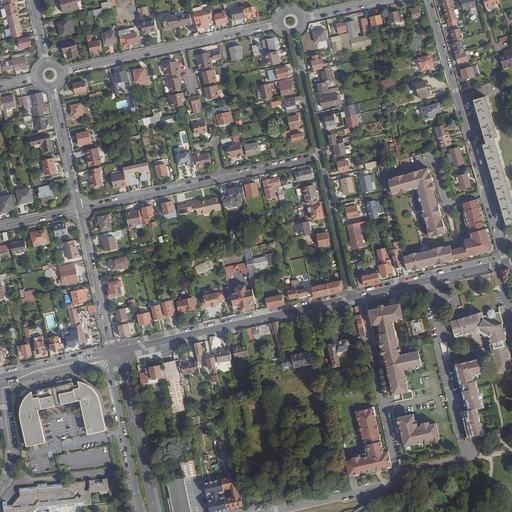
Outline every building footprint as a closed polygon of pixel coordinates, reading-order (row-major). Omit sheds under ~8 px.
[(76,0),(59,0),(63,12),(79,8),(76,0)] [(111,0),(107,0),(108,2),(101,3),(102,8),(112,6),(111,0)] [(456,19),(450,0),(443,0),(444,4),(443,5),(445,11),(447,18),(448,17),(449,22),(456,19)] [(461,0),(464,10),(475,7),(473,0),(461,0)] [(7,5),(5,5),(5,7),(5,9),(7,17),(18,14),(17,10),(16,10),(15,3),(7,5)] [(410,10),(413,19),(421,17),(419,6),(415,7),(416,9),(410,10)] [(244,9),(244,7),(231,10),(233,20),(246,17),(244,9)] [(246,17),(246,18),(255,16),(254,11),(255,10),(255,7),(253,7),(244,9),(246,17)] [(202,10),(193,13),(195,23),(200,22),(201,25),(200,25),(200,28),(202,28),(209,26),(208,20),(213,19),(211,8),(202,10)] [(400,11),(389,14),(392,29),(405,26),(404,20),(402,20),(400,11)] [(224,13),(215,15),(217,25),(226,22),(224,13)] [(18,14),(7,17),(9,26),(20,24),(18,14)] [(176,17),(178,26),(192,23),(190,14),(176,17)] [(174,27),(178,26),(176,17),(175,15),(167,17),(168,19),(163,20),(165,29),(170,28),(169,27),(173,26),(174,27)] [(380,15),(370,18),(372,25),(382,23),(380,15)] [(346,23),(349,33),(353,49),(372,45),(366,18),(360,19),(364,36),(359,37),(355,21),(346,23)] [(154,20),(141,23),(143,34),(148,33),(147,32),(156,30),(154,20)] [(68,21),(58,23),(61,36),(71,34),(68,21)] [(342,25),(337,26),(339,34),(347,32),(345,23),(341,24),(342,25)] [(12,39),(23,36),(20,26),(10,29),(12,39)] [(325,29),(313,32),(315,42),(327,40),(325,29)] [(452,35),(454,42),(462,39),(459,29),(452,31),(453,35),(452,35)] [(114,31),(99,34),(100,40),(101,46),(117,43),(114,31)] [(136,32),(119,36),(121,43),(124,43),(124,46),(138,43),(136,32)] [(340,36),(331,38),(331,40),(333,48),(334,53),(353,49),(349,33),(340,35),(340,36)] [(90,34),(86,35),(90,53),(102,50),(101,46),(100,40),(92,42),(90,34)] [(29,37),(18,39),(20,48),(31,46),(29,37)] [(262,41),(265,54),(276,52),(273,38),(262,41)] [(75,41),(62,44),(64,53),(66,52),(68,58),(78,56),(75,41)] [(453,47),(455,55),(456,55),(464,52),(461,41),(454,43),(455,46),(453,47)] [(229,48),(232,61),(243,59),(240,46),(229,48)] [(500,57),(501,61),(503,69),(509,67),(509,69),(511,67),(511,48),(506,50),(508,55),(500,57)] [(221,57),(220,50),(213,51),(214,55),(215,59),(221,57)] [(276,52),(265,54),(268,66),(279,63),(277,51),(276,52)] [(471,59),(469,51),(464,52),(456,55),(458,63),(471,59)] [(198,61),(199,69),(200,69),(207,67),(212,66),(211,60),(210,56),(209,52),(198,55),(199,60),(198,61)] [(0,57),(0,58),(3,71),(15,68),(22,67),(22,70),(27,69),(25,57),(22,57),(21,54),(12,56),(13,60),(9,61),(8,55),(0,57)] [(312,61),(314,71),(321,69),(324,69),(322,59),(319,60),(318,58),(319,58),(318,55),(312,57),(313,59),(314,61),(312,61)] [(430,55),(418,59),(422,70),(433,67),(430,55)] [(165,72),(166,77),(172,75),(179,74),(180,73),(179,67),(177,67),(176,63),(176,61),(163,64),(162,65),(164,72),(165,72)] [(276,70),(278,79),(282,79),(289,77),(287,67),(276,70)] [(333,79),(331,67),(324,69),(321,69),(323,81),(333,79)] [(472,67),(460,71),(463,79),(475,76),(472,67)] [(145,69),(127,73),(130,83),(131,89),(151,85),(149,76),(147,77),(145,69)] [(208,71),(201,73),(202,77),(204,77),(204,79),(206,85),(217,82),(214,70),(208,71)] [(114,74),(110,75),(114,93),(115,94),(119,94),(117,83),(127,80),(125,71),(114,73),(114,74)] [(180,77),(173,79),(167,80),(169,92),(180,90),(179,84),(178,81),(181,81),(180,77)] [(381,81),(381,82),(382,89),(395,85),(393,78),(381,81)] [(273,83),(271,83),(272,88),(280,86),(282,96),(293,94),(290,79),(282,81),(273,83)] [(85,81),(73,84),(75,94),(87,91),(85,81)] [(425,81),(415,84),(420,99),(432,95),(431,91),(428,91),(425,81)] [(330,93),(339,91),(338,88),(328,90),(326,82),(317,84),(319,94),(328,92),(329,93),(330,93)] [(272,97),(269,84),(260,86),(263,99),(272,97)] [(216,86),(203,89),(204,92),(206,92),(207,94),(208,100),(219,98),(216,86)] [(39,132),(45,131),(45,127),(43,120),(45,120),(42,105),(45,105),(42,93),(30,95),(39,132)] [(182,93),(169,96),(172,108),(183,106),(181,100),(181,98),(182,97),(183,97),(182,93)] [(329,97),(321,98),(323,108),(331,106),(336,105),(336,108),(343,107),(342,104),(340,94),(332,96),(332,97),(329,98),(329,97)] [(0,112),(2,112),(3,118),(2,118),(3,125),(7,125),(4,111),(6,111),(6,109),(15,107),(13,95),(1,98),(1,101),(0,100),(0,112)] [(26,96),(18,98),(20,106),(24,105),(25,109),(29,108),(26,96)] [(301,100),(301,96),(273,102),(271,103),(272,107),(286,104),(288,112),(297,110),(295,101),(301,100)] [(486,96),(473,100),(476,111),(482,131),(486,144),(483,145),(486,158),(493,179),(498,198),(504,217),(506,226),(511,224),(511,198),(495,138),(498,137),(486,96)] [(439,103),(421,109),(425,120),(436,117),(435,114),(441,112),(439,103)] [(80,104),(70,106),(73,117),(76,117),(76,119),(83,117),(82,115),(83,115),(80,104)] [(344,106),(346,117),(356,115),(354,104),(344,106)] [(219,125),(230,123),(233,122),(231,112),(213,116),(215,126),(219,125)] [(392,112),(388,113),(389,119),(392,132),(394,140),(398,138),(392,112)] [(141,122),(141,125),(162,121),(161,115),(140,120),(141,122)] [(291,130),(299,128),(299,126),(300,126),(298,115),(288,117),(291,130)] [(345,117),(348,129),(350,128),(359,126),(356,115),(346,117),(345,117)] [(327,127),(336,125),(334,116),(325,118),(327,127)] [(193,124),(195,134),(201,133),(200,132),(207,130),(205,121),(193,124)] [(447,129),(446,124),(435,127),(438,138),(448,135),(449,135),(447,129)] [(270,135),(278,133),(276,126),(270,128),(271,131),(269,131),(270,135)] [(88,132),(77,134),(79,145),(91,142),(88,132)] [(297,133),(291,134),(293,141),(303,139),(302,133),(297,134),(297,133)] [(49,134),(30,139),(32,145),(44,143),(46,153),(53,151),(49,134)] [(344,142),(350,141),(350,137),(336,140),(334,135),(328,136),(331,145),(333,145),(344,142)] [(448,135),(438,138),(441,148),(451,145),(448,135)] [(399,145),(398,138),(394,140),(396,147),(398,158),(399,161),(404,159),(400,144),(399,145)] [(243,155),(240,142),(236,143),(233,146),(232,148),(230,147),(227,153),(230,154),(230,157),(236,156),(236,157),(243,155)] [(346,154),(344,142),(333,145),(336,156),(346,154)] [(258,143),(245,146),(247,156),(260,153),(258,143)] [(461,157),(458,147),(449,150),(455,167),(464,164),(462,157),(461,157)] [(97,148),(86,150),(88,158),(88,161),(89,166),(101,164),(97,148)] [(147,162),(148,163),(155,162),(152,148),(145,150),(147,162)] [(194,152),(197,167),(201,166),(201,167),(205,166),(206,167),(210,166),(211,164),(211,160),(209,160),(210,158),(209,153),(205,153),(204,155),(200,156),(200,154),(199,151),(194,152)] [(186,165),(192,164),(189,152),(175,155),(178,165),(186,164),(186,165)] [(353,165),(351,157),(337,161),(340,172),(349,170),(348,167),(353,165)] [(53,159),(43,161),(45,174),(56,172),(53,159)] [(148,163),(147,162),(135,165),(137,171),(138,170),(142,173),(140,177),(141,181),(151,179),(148,163)] [(165,164),(155,167),(158,177),(168,174),(165,164)] [(137,171),(135,165),(123,167),(125,174),(127,186),(137,184),(135,178),(132,176),(135,171),(137,171)] [(99,168),(89,170),(90,175),(89,175),(90,180),(91,182),(90,183),(91,187),(92,187),(102,185),(100,173),(99,168)] [(394,178),(388,180),(392,194),(399,192),(400,192),(405,191),(405,190),(414,187),(417,188),(423,208),(422,208),(428,228),(427,228),(430,237),(446,232),(438,203),(437,204),(433,191),(434,190),(429,173),(427,168),(408,173),(409,174),(403,176),(403,175),(394,177),(394,178)] [(298,175),(295,175),(297,181),(314,178),(312,169),(298,172),(298,175)] [(467,180),(466,173),(458,176),(462,190),(471,187),(469,179),(467,180)] [(120,188),(127,186),(125,174),(111,177),(114,188),(120,187),(120,188)] [(363,193),(373,190),(369,175),(360,178),(363,193)] [(273,188),(275,187),(281,186),(279,177),(263,181),(267,198),(275,197),(273,188)] [(351,177),(341,179),(344,194),(355,192),(351,177)] [(288,181),(283,182),(283,186),(284,186),(285,190),(293,188),(292,183),(289,184),(288,181)] [(256,183),(245,185),(248,198),(259,196),(256,183)] [(49,186),(39,188),(40,193),(39,193),(40,198),(41,197),(42,202),(52,200),(51,195),(53,195),(52,190),(50,191),(49,186)] [(279,198),(285,197),(283,190),(285,190),(284,186),(276,188),(276,191),(278,191),(279,198)] [(302,202),(303,207),(318,204),(314,186),(303,188),(306,201),(302,202)] [(227,199),(223,200),(224,207),(228,206),(228,208),(240,206),(240,204),(242,203),(241,199),(245,198),(243,187),(238,188),(237,187),(228,189),(229,196),(230,198),(227,199)] [(30,188),(17,192),(20,204),(33,200),(30,188)] [(11,195),(0,197),(0,206),(1,213),(15,210),(11,195)] [(193,203),(178,206),(179,215),(188,213),(189,211),(190,207),(194,206),(194,210),(196,210),(197,215),(211,212),(211,210),(215,209),(215,211),(221,210),(219,203),(218,204),(216,197),(210,199),(210,200),(207,201),(206,200),(199,201),(199,200),(192,201),(193,203)] [(454,260),(455,260),(464,258),(480,254),(483,254),(490,252),(492,248),(491,243),(489,238),(487,229),(486,229),(484,222),(482,222),(481,221),(480,215),(481,215),(483,215),(480,207),(478,201),(477,200),(463,204),(463,205),(465,211),(464,212),(465,213),(466,217),(466,219),(468,226),(470,234),(472,239),(471,239),(464,240),(465,244),(466,247),(462,248),(451,250),(454,260)] [(355,201),(345,204),(349,219),(359,216),(355,201)] [(370,220),(379,218),(375,201),(366,203),(370,220)] [(172,202),(162,204),(164,214),(174,212),(172,202)] [(313,220),(324,218),(321,204),(309,207),(309,208),(308,208),(309,212),(311,212),(313,220)] [(142,209),(138,210),(139,211),(141,223),(142,225),(142,226),(151,224),(150,218),(145,219),(143,220),(143,218),(145,218),(153,216),(151,206),(142,208),(142,209)] [(134,227),(135,226),(136,225),(141,223),(139,211),(126,213),(129,228),(129,229),(134,227)] [(108,215),(98,217),(101,232),(112,229),(108,215)] [(351,231),(355,248),(363,246),(359,227),(366,225),(365,221),(347,225),(349,232),(351,231)] [(300,236),(311,234),(308,222),(298,224),(297,224),(300,236)] [(52,226),(55,236),(67,233),(65,223),(61,224),(57,225),(52,226)] [(47,241),(45,230),(31,233),(33,244),(47,241)] [(47,230),(45,230),(47,241),(33,244),(34,247),(50,243),(47,230)] [(327,232),(313,236),(315,245),(319,245),(320,246),(330,244),(327,232)] [(104,243),(106,251),(117,248),(114,237),(103,239),(104,244),(104,243)] [(74,244),(73,240),(63,242),(64,246),(66,246),(69,260),(79,257),(78,252),(77,252),(76,248),(75,244),(74,244)] [(18,241),(10,243),(13,254),(27,251),(25,241),(19,242),(18,241)] [(398,249),(391,251),(396,268),(402,266),(400,259),(404,258),(404,257),(399,242),(396,242),(398,249)] [(490,252),(483,254),(484,255),(490,254),(491,253),(492,253),(492,252),(493,252),(493,251),(493,250),(494,250),(494,249),(494,248),(492,242),(491,243),(492,248),(490,252)] [(0,299),(4,298),(3,293),(2,289),(0,278),(0,277),(0,254),(8,253),(7,250),(10,249),(9,245),(0,247),(0,299)] [(406,267),(408,271),(413,270),(413,271),(422,269),(422,268),(436,264),(437,265),(447,262),(446,262),(454,260),(451,250),(450,246),(443,248),(443,247),(433,249),(433,250),(417,254),(417,253),(411,255),(404,257),(404,258),(406,267)] [(379,266),(381,275),(393,272),(390,260),(387,260),(386,258),(388,257),(386,248),(377,250),(379,259),(381,259),(383,265),(379,266)] [(222,254),(223,261),(245,255),(243,249),(234,251),(222,254)] [(273,255),(246,261),(248,269),(268,265),(268,266),(275,264),(273,255)] [(125,257),(110,260),(112,271),(128,268),(125,257)] [(248,269),(246,261),(237,263),(238,268),(239,269),(241,269),(242,272),(248,271),(248,269)] [(233,264),(224,266),(226,276),(233,274),(232,271),(235,270),(234,269),(233,264)] [(60,272),(63,285),(73,282),(78,281),(77,279),(74,266),(67,267),(68,270),(60,272)] [(504,285),(511,283),(508,269),(501,271),(504,285)] [(359,287),(381,282),(378,272),(354,278),(356,285),(358,284),(359,287)] [(121,280),(109,283),(111,291),(108,291),(109,297),(121,295),(119,286),(122,286),(121,280)] [(296,286),(294,280),(291,281),(292,286),(287,287),(290,299),(298,297),(296,286)] [(343,287),(342,281),(333,283),(336,292),(340,291),(343,287)] [(196,288),(194,282),(188,284),(189,290),(190,289),(191,295),(196,294),(194,288),(196,288)] [(322,285),(325,295),(336,292),(333,283),(322,285)] [(236,293),(231,294),(233,306),(237,305),(238,306),(239,306),(240,307),(241,311),(244,310),(247,309),(251,309),(250,305),(256,304),(253,289),(247,291),(246,285),(243,286),(242,287),(239,288),(238,287),(235,288),(236,293)] [(296,286),(298,297),(308,295),(306,286),(301,288),(300,285),(296,286)] [(311,288),(313,297),(325,295),(322,285),(311,288)] [(78,287),(74,288),(75,289),(75,291),(71,292),(74,303),(85,301),(85,299),(87,298),(86,289),(83,290),(82,289),(79,290),(78,287)] [(223,292),(204,296),(207,307),(221,303),(220,301),(225,300),(223,292)] [(265,299),(268,308),(285,304),(283,295),(265,299)] [(183,301),(177,302),(179,312),(185,311),(186,311),(195,309),(193,298),(183,300),(183,301)] [(173,300),(162,303),(165,316),(172,314),(172,316),(176,315),(173,300)] [(381,307),(369,310),(372,325),(378,324),(382,342),(380,342),(381,346),(383,346),(384,349),(382,350),(383,354),(385,353),(385,357),(401,354),(396,334),(398,333),(397,329),(395,330),(393,320),(403,318),(400,302),(384,306),(384,304),(381,305),(381,307)] [(90,312),(88,305),(87,306),(89,314),(97,312),(96,311),(90,312)] [(161,320),(165,319),(162,305),(151,308),(154,320),(161,318),(161,320)] [(125,308),(115,310),(118,321),(117,321),(118,325),(119,325),(130,322),(130,318),(127,318),(125,308)] [(451,321),(455,336),(478,330),(489,335),(491,343),(489,344),(497,372),(511,368),(511,366),(504,340),(506,339),(502,324),(503,323),(500,312),(495,313),(494,310),(491,309),(488,309),(487,312),(488,315),(483,317),(482,313),(451,321)] [(81,344),(85,343),(78,311),(74,312),(74,313),(81,344)] [(150,312),(137,315),(140,325),(150,323),(150,320),(151,319),(150,312)] [(74,313),(71,314),(74,330),(65,332),(68,347),(81,344),(74,313)] [(361,337),(363,337),(366,336),(361,315),(356,316),(361,337)] [(317,316),(311,317),(313,326),(319,325),(317,316)] [(424,331),(421,319),(415,320),(414,319),(408,321),(411,333),(412,334),(413,336),(414,337),(416,336),(417,335),(417,333),(418,332),(424,331)] [(130,322),(119,325),(121,335),(122,336),(131,334),(129,326),(131,326),(130,322)] [(280,324),(274,325),(279,350),(285,349),(280,324)] [(245,329),(247,342),(253,341),(251,328),(245,329)] [(455,336),(456,338),(470,334),(478,332),(487,337),(489,344),(491,343),(489,335),(478,330),(455,336)] [(34,338),(35,343),(38,354),(42,353),(42,352),(46,351),(42,336),(38,337),(34,338)] [(50,345),(51,350),(64,348),(63,344),(61,344),(60,342),(60,343),(58,336),(50,338),(51,344),(50,345)] [(352,345),(350,339),(347,340),(347,339),(334,342),(334,343),(329,344),(334,367),(340,365),(337,352),(349,349),(348,349),(350,349),(349,348),(351,348),(351,345),(352,345)] [(198,361),(201,361),(202,354),(203,354),(201,342),(195,344),(198,361)] [(29,344),(17,347),(20,358),(32,355),(29,344)] [(248,355),(246,345),(241,346),(241,347),(233,348),(235,358),(248,355)] [(232,360),(230,349),(216,352),(219,362),(232,360)] [(419,350),(410,352),(401,354),(385,357),(390,379),(389,380),(390,385),(391,385),(392,388),(391,388),(392,393),(393,393),(394,395),(409,391),(407,384),(409,384),(408,378),(406,379),(404,369),(408,368),(408,369),(413,368),(413,367),(416,367),(416,368),(421,367),(420,365),(422,365),(419,350)] [(282,360),(283,366),(284,369),(291,368),(291,367),(295,366),(295,367),(312,363),(311,362),(314,362),(313,357),(310,357),(309,352),(292,355),(293,358),(282,360)] [(213,382),(218,381),(214,357),(207,358),(209,369),(213,368),(215,375),(212,376),(213,382)] [(270,368),(283,366),(282,360),(281,357),(268,360),(270,368)] [(180,360),(183,374),(193,372),(194,375),(201,374),(198,361),(190,362),(189,358),(180,360)] [(466,430),(467,437),(474,435),(479,434),(483,433),(481,422),(477,407),(479,407),(482,406),(479,393),(476,380),(474,380),(473,376),(475,373),(476,373),(484,371),(485,371),(482,359),(479,360),(478,358),(455,364),(455,365),(460,383),(460,384),(462,383),(464,390),(462,390),(463,394),(465,394),(466,399),(467,403),(468,406),(466,410),(461,411),(461,413),(462,416),(464,421),(466,421),(467,426),(468,429),(466,430)] [(166,375),(167,380),(173,413),(185,410),(175,361),(163,363),(164,367),(166,375)] [(139,370),(143,387),(149,386),(148,384),(167,380),(166,375),(163,376),(161,368),(160,365),(145,368),(146,369),(139,370)] [(107,431),(100,399),(99,397),(99,396),(98,394),(97,393),(96,392),(95,391),(94,389),(93,388),(92,387),(90,385),(88,384),(87,383),(86,383),(84,382),(83,382),(79,381),(80,384),(75,385),(74,382),(59,385),(59,388),(63,404),(81,400),(83,410),(89,435),(107,431)] [(24,397),(33,446),(44,443),(39,420),(37,410),(57,405),(54,389),(53,386),(38,390),(39,393),(34,394),(33,391),(32,391),(31,392),(30,392),(29,393),(27,394),(26,395),(26,396),(24,397)] [(59,388),(54,389),(57,405),(63,404),(59,388)] [(28,446),(33,446),(24,397),(23,399),(23,400),(22,401),(21,403),(21,404),(20,406),(20,408),(19,409),(19,411),(19,413),(19,415),(19,417),(26,447),(28,446)] [(347,476),(392,467),(389,453),(383,455),(382,453),(373,409),(367,411),(367,410),(362,411),(362,412),(355,414),(362,445),(365,445),(368,456),(359,458),(359,456),(350,458),(351,461),(344,462),(347,476)] [(424,441),(424,442),(429,441),(429,440),(434,439),(435,440),(440,439),(439,438),(440,437),(437,422),(430,424),(429,421),(422,423),(422,426),(417,427),(416,425),(418,425),(417,420),(415,420),(414,413),(399,416),(399,418),(398,418),(399,423),(400,423),(402,433),(405,445),(413,444),(424,441)] [(181,461),(185,477),(197,474),(194,458),(181,461)] [(211,511),(215,511),(244,507),(238,475),(205,482),(207,493),(212,492),(219,491),(231,488),(234,488),(235,497),(233,497),(221,499),(214,501),(209,502),(211,511)] [(174,511),(186,511),(192,511),(188,492),(185,477),(168,480),(174,511)] [(4,511),(35,511),(36,511),(50,509),(49,511),(59,511),(59,508),(111,503),(110,500),(92,502),(91,493),(109,491),(108,479),(90,481),(90,487),(87,492),(84,489),(86,487),(85,481),(74,482),(74,483),(47,486),(47,483),(37,484),(37,486),(20,488),(20,496),(13,505),(7,506),(7,502),(3,503),(4,511)] [(219,491),(212,492),(214,501),(221,499),(219,491)]
